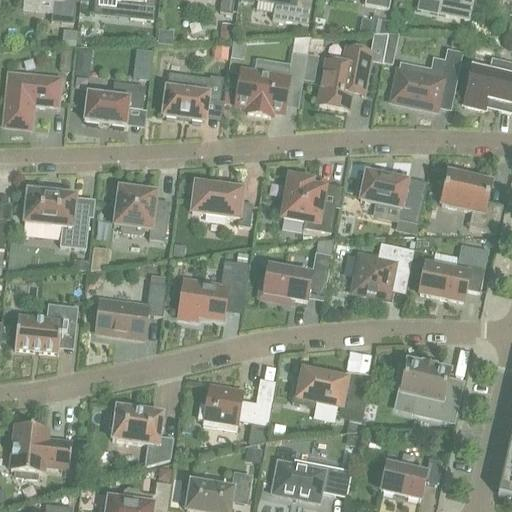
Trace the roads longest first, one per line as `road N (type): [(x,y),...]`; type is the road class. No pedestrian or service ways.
road 1 (residential): [(0,398),(313,339),(511,329)]
road 2 (residential): [(511,143),(390,140),(0,158)]
road 3 (residential): [(477,511),(511,364)]
